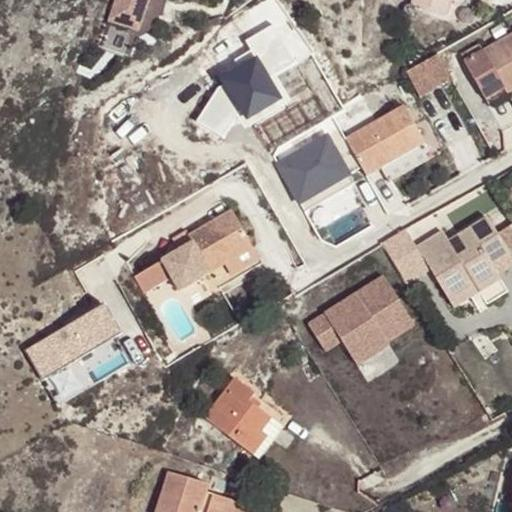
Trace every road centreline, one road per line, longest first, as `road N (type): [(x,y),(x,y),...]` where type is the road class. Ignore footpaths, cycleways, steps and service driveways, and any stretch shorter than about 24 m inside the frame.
road 1 (residential): [(312,274),(511,157)]
road 2 (residential): [(376,487),(511,413)]
